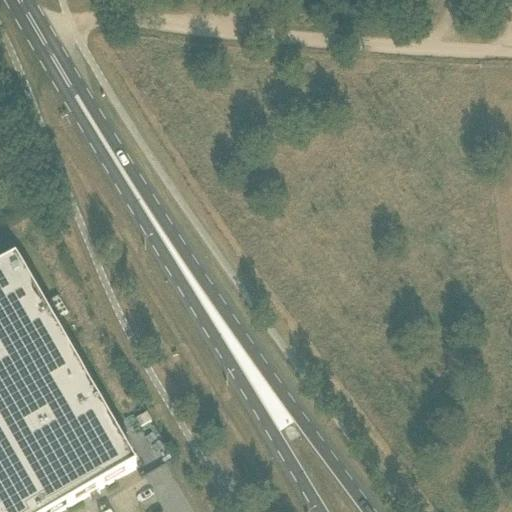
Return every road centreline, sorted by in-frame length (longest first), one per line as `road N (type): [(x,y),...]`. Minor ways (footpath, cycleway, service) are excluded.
road 1 (primary): [(230,346),(15,0)]
road 2 (track): [(190,32),(511,50)]
road 3 (primary): [(365,511),(230,346)]
road 4 (primary): [(230,346),(318,511)]
